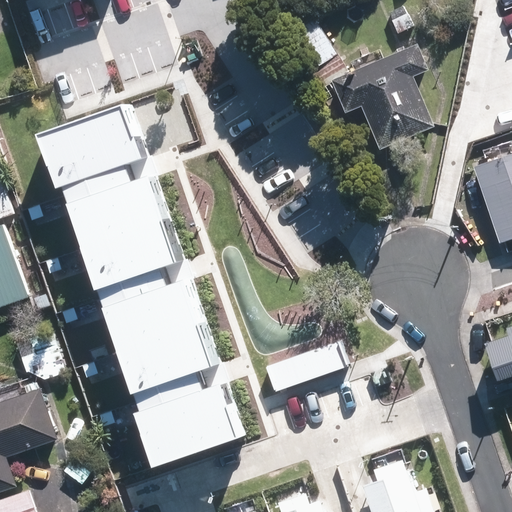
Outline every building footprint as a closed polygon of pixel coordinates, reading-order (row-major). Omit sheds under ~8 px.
[(294,38),(316,71),(341,54),(319,21),(294,38)] [(28,42),(41,76),(76,62),(63,29),(28,42)] [(424,48),(346,79),(356,103),(371,97),(390,143),(441,123),(420,70),(431,66),(424,48)] [(51,118),(67,168),(158,140),(141,89),(51,118)] [(322,170),(294,121),(223,162),(259,223),(301,198),(294,186),(322,170)] [(72,181),(99,261),(188,231),(162,151),(72,181)] [(511,236),(511,156),(487,165),(511,237),(511,236)] [(0,304),(33,293),(8,223),(0,225),(0,304)] [(104,282),(131,358),(220,327),(193,251),(104,282)] [(511,312),(478,324),(497,382),(511,377),(511,312)] [(56,326),(20,339),(35,380),(71,368),(56,326)] [(344,334),(272,359),(280,384),(352,359),(344,334)] [(160,435),(247,403),(224,341),(137,373),(160,435)] [(347,364),(272,387),(284,427),(303,421),(315,462),(371,445),(347,364)] [(48,389),(0,405),(0,486),(23,479),(13,450),(63,433),(48,389)] [(439,511),(416,445),(364,463),(381,511),(439,511)] [(106,462),(82,447),(68,469),(91,484),(106,462)] [(324,511),(314,479),(269,494),(275,511),(324,511)] [(40,511),(32,489),(0,500),(0,511),(40,511)] [(256,511),(252,499),(211,511),(256,511)]
